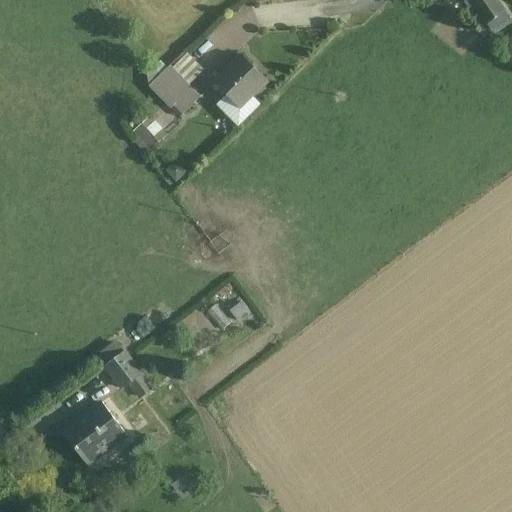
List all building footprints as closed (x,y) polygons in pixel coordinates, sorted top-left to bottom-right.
[(504,12),(496,0),(469,0),(486,24),(487,24),(504,12)] [(504,12),(487,24),(492,31),(510,19),(504,12)] [(268,81),(243,56),(215,84),(241,109),(268,81)] [(201,97),(171,66),(150,86),(172,109),(175,106),(184,115),(201,98),(201,97)] [(163,137),(148,118),(132,131),(147,150),(163,137)] [(242,303),(232,310),(241,322),(250,314),(242,303)] [(231,323),(216,305),(207,313),(222,331),(231,323)] [(125,352),(105,366),(120,388),(128,382),(140,374),(140,373),(125,352)] [(151,389),(140,374),(128,382),(139,397),(151,389)] [(102,402),(62,432),(88,465),(127,435),(102,402)]
